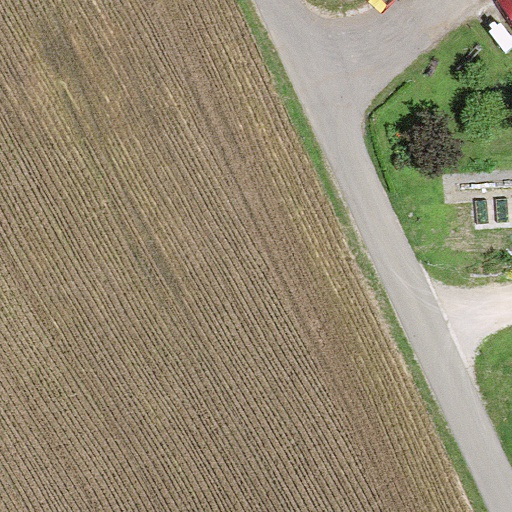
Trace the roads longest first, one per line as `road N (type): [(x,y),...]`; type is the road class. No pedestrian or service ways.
road 1 (unclassified): [(511,507),(270,0)]
road 2 (track): [(446,0),(407,39),(316,95)]
